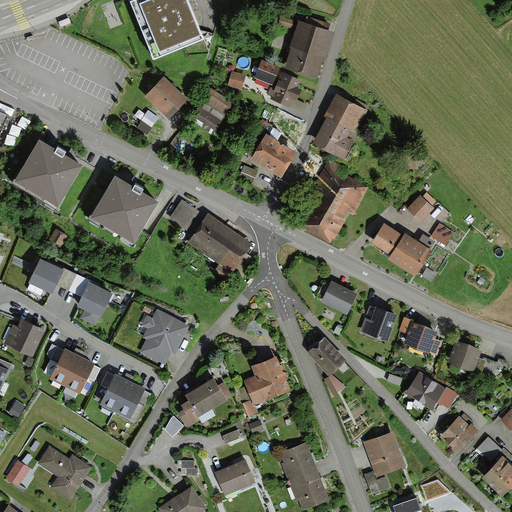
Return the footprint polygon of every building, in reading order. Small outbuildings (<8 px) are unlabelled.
[(201,37),(185,0),(136,0),(134,1),(156,55),(201,37)] [(277,24),(288,27),(290,21),(279,18),(277,24)] [(298,22),(285,67),(314,76),(327,31),(298,22)] [(254,77),(270,83),(276,67),(259,61),(254,77)] [(282,73),(270,99),(290,107),(301,82),(282,73)] [(227,86),(239,88),(241,77),(229,75),(227,86)] [(168,115),(183,99),(165,82),(150,98),(168,115)] [(206,140),(228,103),(208,91),(186,128),(206,140)] [(313,144),(340,156),(360,111),(334,99),(313,144)] [(250,158),(278,175),(302,136),(274,119),(250,158)] [(194,144),(180,134),(172,147),(186,156),(194,144)] [(55,146),(40,137),(15,178),(58,203),(83,162),(64,150),(65,148),(57,142),(55,146)] [(252,183),(256,172),(242,167),(238,178),(252,183)] [(328,167),(299,223),(331,239),(360,183),(328,167)] [(132,182),(117,173),(92,214),(135,240),(160,199),(141,187),(143,184),(134,179),(132,182)] [(407,208),(419,220),(431,207),(419,196),(407,208)] [(231,271),(250,244),(210,217),(191,243),(231,271)] [(385,224),(374,242),(393,254),(391,258),(415,273),(430,248),(405,233),(403,236),(385,224)] [(439,226),(432,235),(444,244),(451,235),(439,226)] [(63,268),(41,258),(29,282),(51,292),(55,284),(63,268)] [(452,258),(447,266),(463,276),(462,277),(481,289),(489,276),(476,268),(474,272),(452,258)] [(81,296),(89,280),(90,278),(64,266),(63,268),(55,284),(81,296)] [(217,266),(213,272),(220,277),(225,271),(217,266)] [(429,282),(434,274),(425,269),(420,276),(429,282)] [(112,291),(89,280),(81,296),(77,303),(101,314),(112,291)] [(344,313),(354,294),(330,282),(321,301),(344,313)] [(359,330),(384,339),(393,315),(369,306),(359,330)] [(147,339),(142,351),(165,362),(171,350),(174,352),(187,326),(159,312),(154,322),(147,318),(143,325),(149,328),(144,337),(147,339)] [(431,339),(434,333),(408,323),(409,320),(403,317),(399,330),(406,332),(403,342),(435,354),(440,342),(431,339)] [(13,327),(6,346),(32,357),(43,329),(24,321),(20,330),(13,327)] [(337,362),(317,340),(306,350),(326,372),(337,362)] [(477,350),(455,343),(448,362),(470,370),(477,350)] [(93,363),(57,347),(45,375),(81,391),(93,363)] [(27,358),(25,365),(30,367),(33,360),(27,358)] [(252,405),(290,390),(277,358),(254,367),(258,377),(246,382),(254,400),(243,404),(248,416),(255,413),(252,405)] [(496,363),(484,359),(478,371),(494,377),(509,366),(499,361),(496,363)] [(143,391),(105,372),(99,385),(107,389),(101,402),(131,417),(143,391)] [(406,393),(429,407),(440,390),(417,375),(406,393)] [(330,377),(324,380),(331,393),(340,389),(330,377)] [(226,398),(215,380),(190,395),(193,400),(184,405),(186,409),(181,413),(188,425),(199,419),(197,415),(226,398)] [(25,405),(17,400),(11,411),(18,416),(25,405)] [(511,408),(501,420),(511,430),(511,408)] [(454,450),(471,433),(457,419),(440,437),(454,450)] [(250,426),(252,433),(261,429),(259,423),(250,426)] [(226,443),(239,437),(236,431),(223,436),(226,443)] [(401,465),(389,433),(364,442),(376,474),(401,465)] [(490,461),(502,449),(488,436),(477,448),(490,461)] [(307,444),(281,455),(303,509),(328,499),(307,444)] [(71,461),(48,448),(40,464),(60,476),(54,487),(72,497),(89,467),(73,458),(71,461)] [(511,465),(503,456),(481,477),(501,498),(511,487),(511,465)] [(194,461),(180,461),(180,469),(185,469),(185,475),(198,475),(198,469),(194,469),(194,461)] [(224,494),(254,483),(246,463),(217,475),(224,494)] [(370,494),(388,488),(384,477),(373,480),(371,473),(364,475),(370,494)] [(439,480),(422,486),(426,502),(451,493),(439,480)] [(162,509),(164,511),(194,511),(204,506),(193,489),(162,509)] [(421,511),(417,498),(393,506),(395,511),(421,511)]
